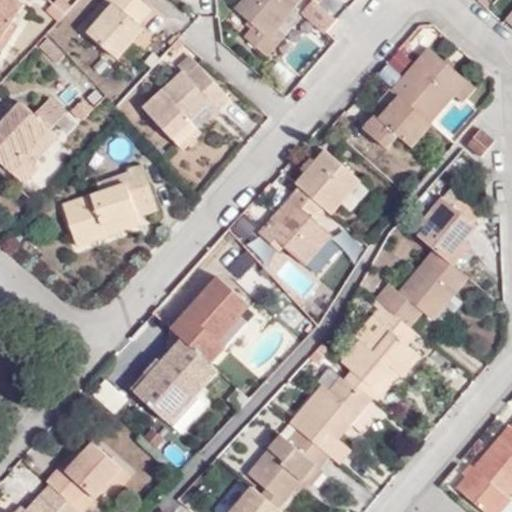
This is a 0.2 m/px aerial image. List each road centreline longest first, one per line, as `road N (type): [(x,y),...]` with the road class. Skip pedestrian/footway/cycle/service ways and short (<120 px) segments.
road 1 (residential): [(107,335),(414,2),(438,1),(511,51)]
road 2 (residential): [(392,511),(511,366)]
road 3 (residential): [(0,465),(107,335)]
